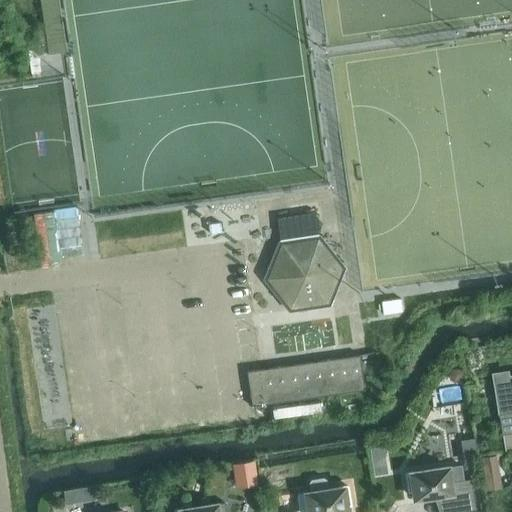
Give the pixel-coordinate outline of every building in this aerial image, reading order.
[(60,51),(53,0),(39,0),(47,53),(60,51)] [(85,255),(78,204),(34,210),(41,260),(85,255)] [(328,305),(343,267),(318,236),(279,242),(264,279),(289,311),(328,305)] [(401,299),(382,301),(383,314),(403,311),(401,299)] [(251,406),(254,405),(363,390),(358,356),(246,372),(251,406)] [(451,368),(448,373),(449,378),(453,381),(459,381),(462,376),(461,371),(457,367),(451,368)] [(491,372),(494,388),(501,435),(511,433),(511,375),(507,376),(506,370),(491,372)] [(381,445),(369,447),(371,459),(377,458),(382,451),(381,445)] [(496,454),(481,457),(484,479),(499,477),(496,454)] [(253,458),(232,461),(234,471),(241,470),(244,485),(257,483),(253,458)] [(463,511),(475,510),(474,504),(470,479),(450,482),(447,467),(404,474),(407,493),(412,492),(414,500),(440,495),(443,511),(463,511)] [(293,511),(346,511),(345,506),(350,505),(347,487),(327,490),(326,480),(323,478),(311,480),(309,483),(310,492),(297,495),(299,510),(293,511)] [(73,487),(62,489),(64,503),(76,501),(73,487)] [(225,511),(224,503),(173,511),(225,511)]
